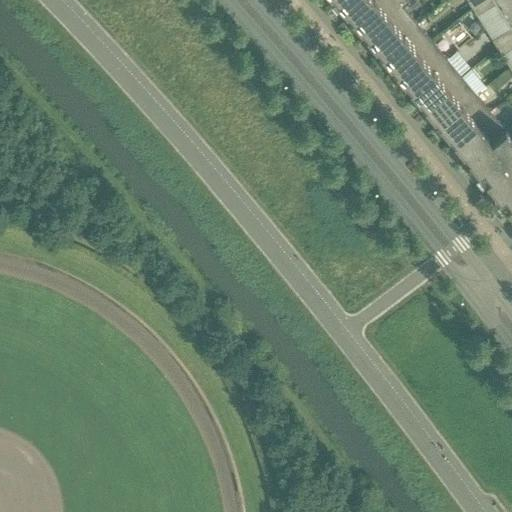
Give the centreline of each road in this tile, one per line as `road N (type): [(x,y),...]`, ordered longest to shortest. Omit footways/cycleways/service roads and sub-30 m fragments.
road 1 (tertiary): [(211,0),(470,295)]
road 2 (tertiary): [(491,280),(254,0)]
